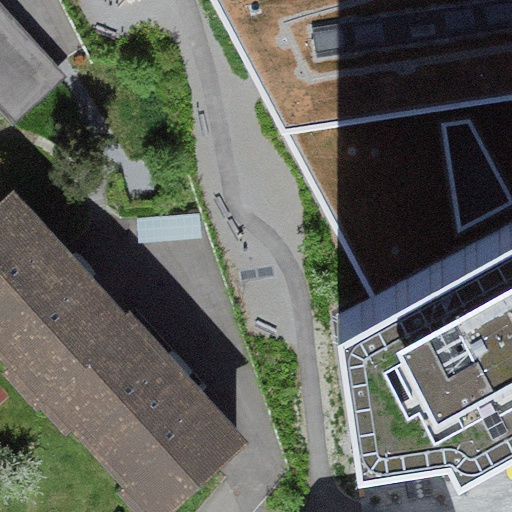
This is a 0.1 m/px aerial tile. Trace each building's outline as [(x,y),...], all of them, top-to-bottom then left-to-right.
[(511,0),(211,0),(369,295),(338,312),(358,450),(447,436),(458,457),(511,427),(511,0)] [(0,15),(0,105),(13,120),(58,79),(0,15)] [(110,63),(85,72),(120,171),(145,162),(110,63)] [(0,387),(24,414),(118,327),(12,213),(0,223),(0,387)] [(126,511),(214,431),(118,327),(24,414),(114,511),(126,511)]
